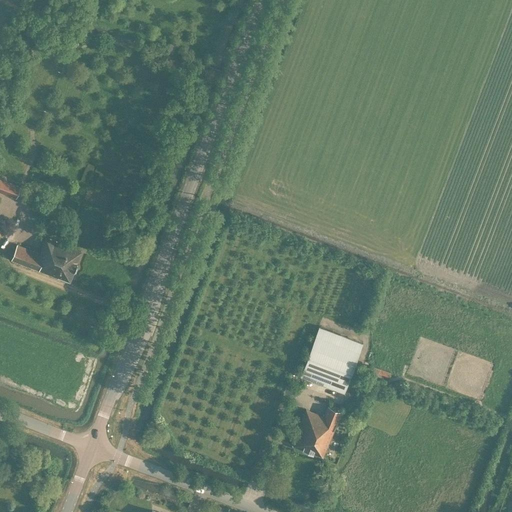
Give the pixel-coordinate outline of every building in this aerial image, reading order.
[(176,45),(170,43),(167,51),(173,53),(176,45)] [(0,179),(0,192),(16,199),(21,187),(0,179)] [(69,282),(81,251),(46,237),(40,254),(18,245),(12,260),(69,282)] [(300,376),(344,392),(363,343),(319,327),(300,376)] [(370,366),(369,371),(389,377),(390,372),(370,366)] [(341,411),(328,406),(324,416),(306,408),(292,444),(323,456),(341,411)]
